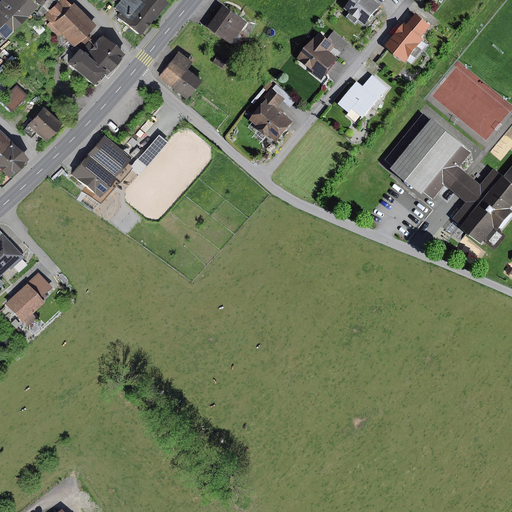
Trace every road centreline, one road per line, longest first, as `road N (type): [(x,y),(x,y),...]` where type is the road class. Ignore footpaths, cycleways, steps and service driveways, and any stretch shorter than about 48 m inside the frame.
road 1 (residential): [(261,179),(408,3)]
road 2 (primary): [(137,66),(0,207)]
road 3 (residential): [(261,179),(305,209),(436,262)]
road 4 (residential): [(137,66),(261,179)]
